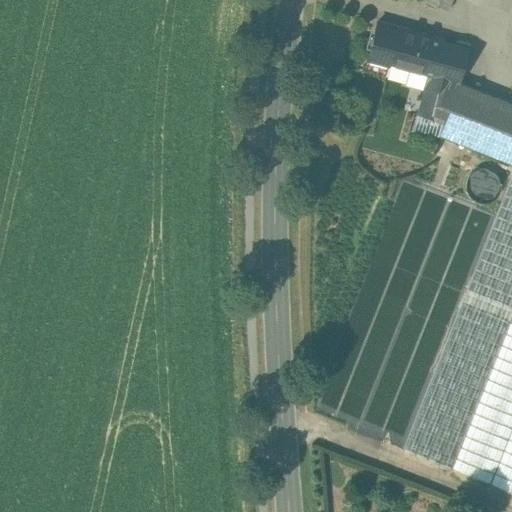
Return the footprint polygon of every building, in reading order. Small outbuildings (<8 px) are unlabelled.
[(424,0),(424,3),(447,12),(451,0),(424,0)] [(464,49),(398,31),(398,27),(377,21),(366,61),(425,78),(426,74),(452,82),(452,83),(454,83),(464,49)] [(452,82),(426,74),(425,78),(415,115),(441,122),(452,83),(452,82)] [(511,103),(454,83),(452,83),(441,122),(436,136),(511,162),(511,103)] [(511,169),(402,449),(451,468),(511,313),(511,169)] [(511,313),(451,468),(511,492),(511,313)]
